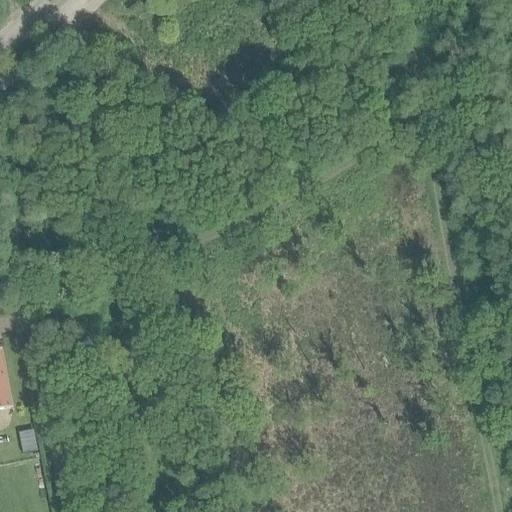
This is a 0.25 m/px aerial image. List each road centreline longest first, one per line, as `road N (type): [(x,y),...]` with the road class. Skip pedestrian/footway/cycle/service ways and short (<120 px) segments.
road 1 (track): [(505,511),(437,192),(407,0)]
road 2 (unclassified): [(64,511),(0,180)]
